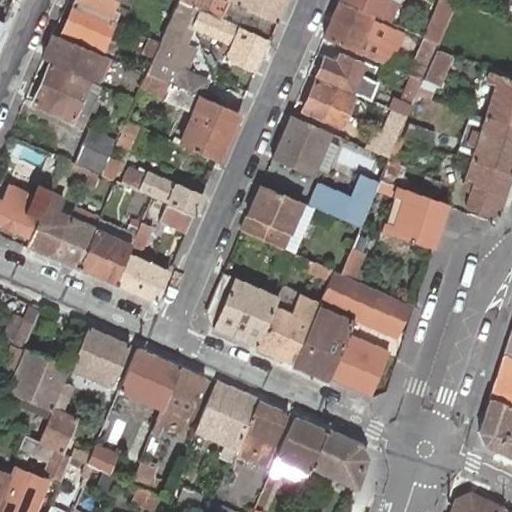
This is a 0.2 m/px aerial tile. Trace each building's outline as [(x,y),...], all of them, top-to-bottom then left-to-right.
[(74,0),(73,4),(114,22),(123,26),(127,16),(112,10),(115,0),(74,0)] [(146,72),(178,86),(193,52),(188,47),(178,42),(193,7),(177,0),(159,42),(152,58),(146,72)] [(276,22),(285,0),(224,0),(226,1),(276,22)] [(339,0),(323,38),(355,52),(389,66),(392,60),(386,57),(398,31),(369,19),(371,14),(339,0)] [(339,0),(371,14),(377,17),(389,23),(398,3),(391,0),(339,0)] [(440,0),(425,38),(437,44),(446,24),(455,2),(449,0),(440,0)] [(114,22),(73,4),(62,32),(110,53),(112,49),(104,45),(106,41),(114,22)] [(268,39),(200,10),(192,28),(195,29),(240,48),(234,63),(254,72),(256,67),(260,57),(268,39)] [(96,82),(107,57),(52,34),(42,59),(96,82)] [(411,76),(421,80),(435,48),(437,44),(425,38),(424,37),(409,75),(411,76)] [(142,54),(152,58),(159,42),(149,38),(142,54)] [(104,45),(112,49),(114,44),(106,41),(104,45)] [(446,66),(450,53),(447,52),(436,49),(432,62),(433,62),(443,65),(446,66)] [(325,58),(316,78),(352,93),(359,76),(369,79),(371,80),(377,66),(365,62),(364,64),(341,54),(337,63),(325,58)] [(146,62),(139,59),(136,66),(142,69),(146,62)] [(443,65),(433,62),(418,93),(429,97),(443,65)] [(49,64),(32,103),(83,124),(100,86),(49,64)] [(216,161),(237,113),(200,96),(178,86),(146,72),(145,74),(138,89),(193,112),(179,144),(216,161)] [(511,125),(511,79),(490,72),(487,80),(496,83),(485,117),(511,125)] [(359,76),(352,93),(361,97),(369,79),(359,76)] [(406,116),(416,93),(421,80),(411,76),(400,100),(393,97),(389,108),(392,111),(406,116)] [(315,81),(303,110),(340,127),(346,115),(355,118),(361,117),(362,116),(364,115),(366,109),(366,107),(364,103),(360,101),(315,81)] [(118,110),(127,114),(134,98),(125,94),(118,110)] [(400,135),(409,139),(416,122),(425,126),(437,103),(417,95),(400,135)] [(397,135),(406,116),(392,111),(382,134),(374,131),(366,148),(388,157),(397,135)] [(479,115),(470,112),(456,155),(464,158),(470,160),(475,147),(468,144),(467,144),(472,129),(473,129),(480,131),(485,117),(479,115)] [(290,115),(271,158),(310,175),(329,132),(290,115)] [(511,173),(511,169),(511,125),(485,117),(480,131),(473,129),(472,129),(467,144),(468,144),(475,147),(470,160),(511,173)] [(129,150),(139,127),(126,121),(115,144),(129,150)] [(108,157),(115,139),(88,127),(73,163),(77,165),(89,170),(99,175),(108,157)] [(444,141),(437,139),(435,145),(441,147),(444,141)] [(99,175),(111,179),(119,162),(108,157),(99,175)] [(389,164),(397,167),(400,160),(392,157),(389,164)] [(77,165),(73,163),(64,159),(59,170),(72,176),(77,165)] [(497,216),(511,173),(470,160),(464,180),(462,188),(470,191),(465,205),(497,216)] [(379,179),(396,185),(402,169),(397,167),(389,164),(385,163),(379,179)] [(84,181),(89,170),(77,165),(72,176),(84,181)] [(193,213),(200,197),(128,166),(120,183),(137,191),(137,189),(193,213)] [(375,189),(377,183),(359,175),(349,199),(318,186),(310,205),(360,226),(375,189)] [(432,249),(447,204),(397,185),(396,185),(379,179),(377,183),(375,189),(393,196),(401,199),(393,225),(385,222),(381,221),(378,230),(382,232),(432,249)] [(0,224),(31,237),(50,193),(51,190),(36,183),(31,195),(8,185),(3,195),(1,201),(0,200),(0,224)] [(240,230),(282,248),(302,202),(260,185),(240,230)] [(73,207),(78,209),(86,192),(80,190),(73,207)] [(26,246),(51,257),(69,218),(68,217),(57,213),(62,198),(50,193),(31,237),(26,246)] [(310,205),(302,202),(282,248),(294,253),(296,253),(316,208),(310,205)] [(186,230),(192,215),(167,204),(161,220),(186,230)] [(51,257),(77,269),(94,229),(74,220),(78,209),(73,207),(68,217),(69,218),(51,257)] [(74,220),(94,229),(99,218),(78,209),(74,220)] [(135,233),(99,217),(99,218),(94,229),(131,244),(135,233)] [(185,233),(186,230),(161,220),(159,222),(185,233)] [(151,226),(140,222),(135,233),(131,244),(130,245),(141,250),(151,226)] [(77,269),(114,284),(127,255),(130,245),(131,244),(94,229),(77,269)] [(340,273),(353,279),(371,236),(358,231),(340,273)] [(127,255),(162,269),(166,260),(141,250),(130,245),(127,255)] [(155,302),(168,272),(162,269),(127,255),(114,284),(155,302)] [(315,262),(309,260),(304,268),(311,271),(315,262)] [(330,279),(333,270),(330,268),(315,262),(311,271),(330,279)] [(353,318),(368,324),(383,292),(353,279),(340,273),(333,270),(330,279),(319,302),(353,318)] [(212,327),(256,346),(276,300),(278,295),(281,289),(274,286),(272,293),(234,276),(222,271),(205,312),(210,326),(212,327)] [(397,336),(411,305),(383,292),(368,324),(397,336)] [(256,346),(292,362),(316,309),(319,302),(299,293),(293,308),(276,300),(256,346)] [(328,377),(346,335),(348,331),(351,324),(353,318),(319,302),(316,309),(292,362),(308,369),(328,377)] [(87,327),(41,307),(23,350),(24,350),(68,369),(69,368),(87,327)] [(129,345),(87,327),(69,368),(111,386),(129,345)] [(511,328),(503,355),(511,358),(511,328)] [(328,377),(370,396),(389,354),(346,335),(328,377)] [(179,367),(135,348),(117,389),(162,408),(179,367)] [(63,381),(68,369),(24,350),(6,389),(7,389),(50,409),(52,409),(63,381)] [(511,358),(503,355),(489,398),(511,405),(511,358)] [(204,378),(179,367),(162,408),(152,430),(157,433),(161,423),(181,431),(204,378)] [(52,409),(38,442),(60,452),(75,418),(60,411),(71,385),(63,381),(52,409)] [(256,400),(215,382),(195,430),(226,444),(221,455),(231,460),(235,451),(237,448),(239,442),(243,434),(256,400)] [(511,457),(511,405),(489,398),(478,431),(484,445),(511,457)] [(287,414),(256,400),(243,434),(239,442),(269,455),(277,437),(287,414)] [(326,430),(294,416),(276,458),(308,471),(310,466),(326,430)] [(358,445),(326,430),(310,466),(355,487),(363,458),(358,445)] [(24,436),(19,449),(47,460),(42,474),(59,483),(70,456),(69,456),(60,452),(38,442),(24,436)] [(269,455),(239,442),(237,448),(235,451),(266,464),(269,455)] [(115,454),(94,445),(90,454),(86,464),(91,466),(95,467),(107,472),(115,454)] [(86,464),(90,454),(73,447),(69,456),(70,456),(86,464)] [(308,471),(276,458),(269,472),(276,475),(278,469),(304,480),(308,471)] [(83,488),(91,468),(71,460),(64,479),(83,488)] [(149,465),(139,461),(131,481),(156,492),(162,478),(146,471),(149,465)] [(12,466),(8,476),(0,493),(0,511),(32,511),(38,498),(25,491),(32,475),(12,466)] [(115,477),(107,472),(95,467),(90,481),(109,490),(115,477)] [(147,490),(137,486),(131,501),(141,505),(147,490)] [(196,507),(201,495),(182,487),(177,500),(196,507)] [(151,509),(157,495),(147,490),(141,505),(151,509)] [(455,499),(450,511),(501,511),(503,507),(469,493),(455,499)] [(46,511),(56,511),(59,506),(51,503),(46,511)]
